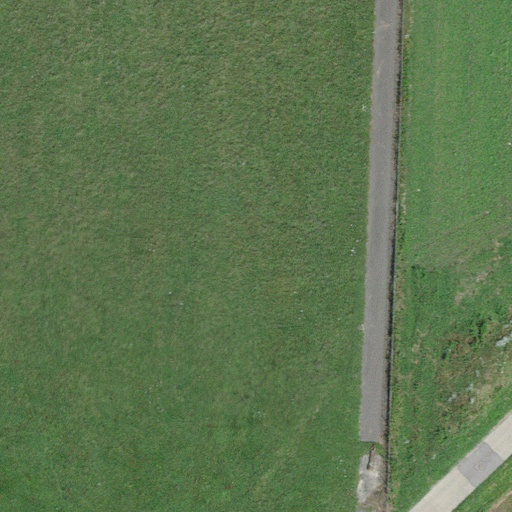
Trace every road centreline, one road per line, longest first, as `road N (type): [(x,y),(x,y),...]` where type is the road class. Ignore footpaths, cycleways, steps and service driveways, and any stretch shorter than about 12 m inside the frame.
road 1 (track): [(369,511),(387,0)]
road 2 (unclassified): [(511,423),(423,511)]
